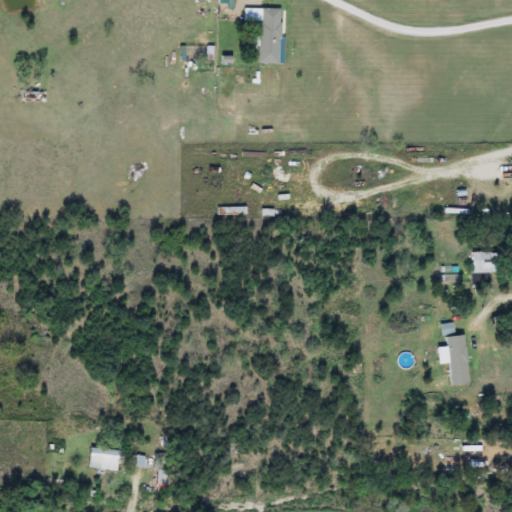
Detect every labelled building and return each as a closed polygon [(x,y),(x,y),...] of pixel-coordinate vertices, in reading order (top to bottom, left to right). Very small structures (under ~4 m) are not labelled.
[(280,8),(279,64),(258,63),(259,21),(243,21),(243,7),(280,8)] [(469,286),(470,253),(499,254),(498,273),(488,273),(487,286),(469,286)] [(467,462),(467,443),(491,443),(491,462),(467,462)] [(123,449),(123,470),(89,470),(89,449),(123,449)] [(166,453),(166,488),(154,488),(154,453),(166,453)]
